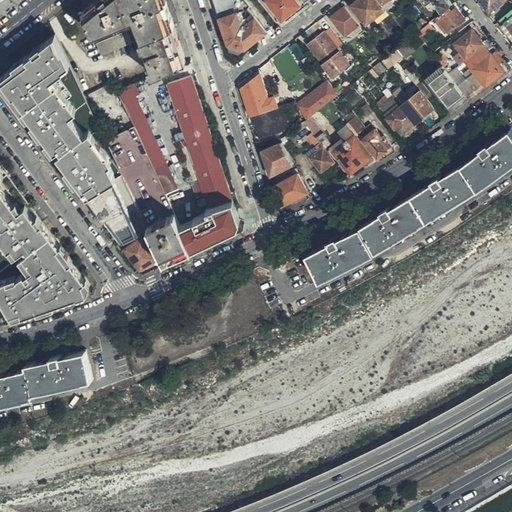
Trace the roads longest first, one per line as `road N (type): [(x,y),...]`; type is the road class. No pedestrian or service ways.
road 1 (unknown): [(264,237),(299,294),(452,216),(511,172)]
road 2 (primary): [(511,386),(257,511)]
road 3 (tertiary): [(511,87),(393,170),(274,232)]
road 4 (primary): [(301,511),(511,405)]
road 5 (residential): [(0,121),(126,301)]
road 6 (unknown): [(100,311),(106,379),(0,412)]
road 7 (tertiary): [(274,232),(126,301)]
road 8 (residential): [(274,232),(218,79)]
road 9 (residential): [(325,0),(218,79)]
road 10 (tertiary): [(126,301),(0,343)]
